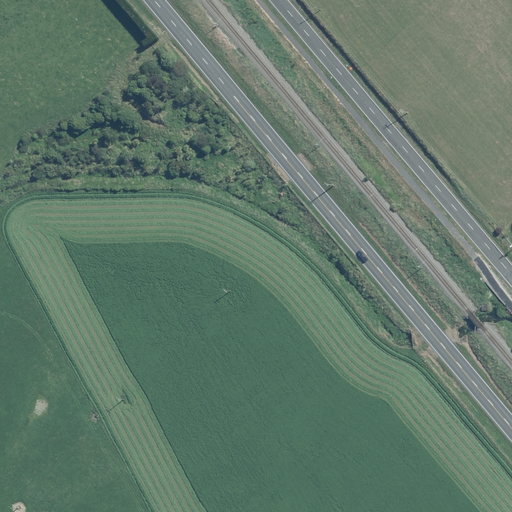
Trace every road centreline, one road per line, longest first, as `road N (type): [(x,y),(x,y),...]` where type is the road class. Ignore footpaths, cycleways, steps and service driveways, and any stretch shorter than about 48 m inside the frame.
road 1 (secondary): [(149,0),(511,433)]
road 2 (tertiary): [(280,0),(511,273)]
